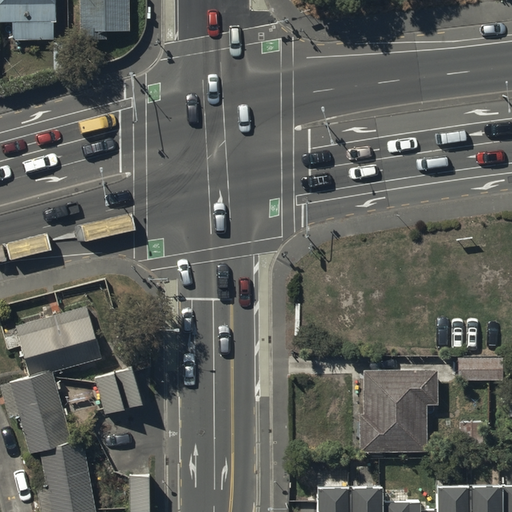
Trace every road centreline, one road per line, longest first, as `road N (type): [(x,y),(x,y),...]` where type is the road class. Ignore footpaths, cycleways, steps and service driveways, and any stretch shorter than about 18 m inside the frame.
road 1 (tertiary): [(211,511),(210,191)]
road 2 (trunk): [(208,110),(511,65)]
road 3 (trunk): [(511,151),(210,191)]
road 4 (trunk): [(210,191),(0,239)]
road 5 (trunk): [(0,162),(208,110)]
